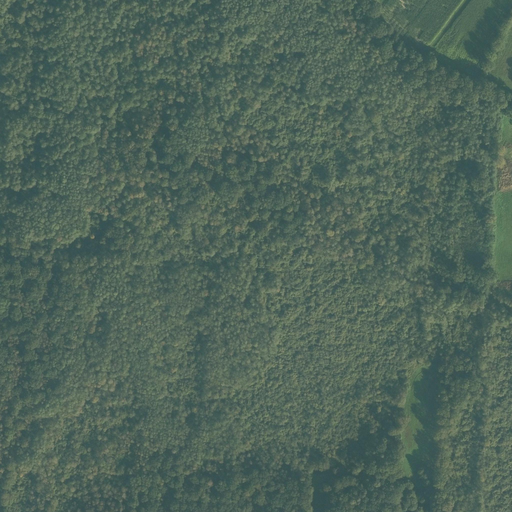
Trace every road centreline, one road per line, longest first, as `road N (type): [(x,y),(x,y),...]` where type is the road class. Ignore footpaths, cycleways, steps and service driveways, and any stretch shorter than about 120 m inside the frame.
road 1 (track): [(393,511),(408,286)]
road 2 (track): [(467,0),(422,60),(511,110)]
